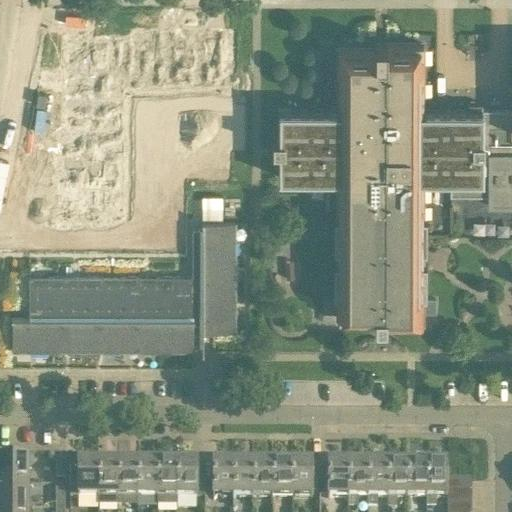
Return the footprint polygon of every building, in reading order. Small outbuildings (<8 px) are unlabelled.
[(59,134),(59,231),(108,231),(108,137),(114,137),(114,74),(134,74),(134,78),(231,78),(231,33),(134,33),(134,46),(114,46),(114,40),(67,40),(67,134),(59,134)] [(273,137),(273,148),(279,148),(279,177),(339,177),(339,178),(338,219),(334,219),(334,252),(338,252),(338,265),(333,265),(333,298),(338,298),(338,319),(374,319),(374,323),(421,323),(421,298),(426,298),(426,265),(421,265),(421,253),(426,252),(426,219),(421,219),(421,178),(450,178),(450,196),(488,196),(488,206),(511,206),(511,146),(508,147),(508,119),(494,119),(494,110),(448,110),(437,110),(422,110),(422,42),(375,42),(375,48),(339,48),(339,109),(279,109),(279,137),(273,137)] [(511,110),(494,110),(494,119),(508,119),(508,147),(511,146),(511,110)] [(230,150),(230,159),(243,159),(243,150),(230,150)] [(230,159),(230,167),(243,167),(243,159),(230,159)] [(230,167),(230,175),(243,175),(243,167),(230,167)] [(230,175),(230,183),(243,183),(243,175),(230,175)] [(202,196),(202,218),(222,218),(222,196),(202,196)] [(10,317),(10,318),(11,318),(11,350),(30,350),(30,345),(38,345),(47,345),(47,350),(66,350),(66,345),(75,345),(83,345),(83,350),(102,350),(102,345),(109,345),(119,345),(119,350),(138,350),(138,345),(148,345),(156,345),(156,350),(174,350),(174,345),(192,345),(192,350),(193,350),(193,340),(203,340),(203,331),(234,331),(234,314),(229,314),(229,310),(229,295),(234,295),(234,277),(229,277),(229,266),(229,259),(234,259),(234,241),(229,241),(229,223),(235,223),(235,222),(202,222),(201,229),(192,228),(192,277),(155,276),(155,282),(138,282),(138,276),(120,276),(120,282),(102,282),(102,276),(84,276),(84,281),(77,281),(66,281),(66,276),(48,276),(48,281),(29,281),(29,317),(11,317),(10,317)] [(69,458),(69,498),(97,498),(97,459),(69,458)] [(117,459),(117,507),(137,507),(137,499),(137,461),(137,458),(117,459)] [(137,461),(137,499),(156,498),(156,458),(150,458),(150,461),(137,461)] [(156,498),(156,507),(176,507),(176,499),(176,498),(176,458),(156,458),(156,498)] [(176,498),(176,499),(196,499),(204,499),(204,478),(196,478),(196,458),(176,458),(176,498)] [(97,498),(97,507),(117,507),(117,459),(97,459),(97,498)] [(212,461),(212,498),(232,498),(232,461),(232,459),(226,459),(226,461),(212,461)] [(232,461),(232,498),(252,498),(252,461),(251,461),(251,459),(245,459),(245,461),(232,461)] [(252,461),(252,498),(271,498),(271,461),(271,459),(265,459),(265,461),(252,461)] [(271,461),(271,498),(291,499),(291,461),(290,461),(290,459),(284,459),(284,461),(271,461)] [(291,461),(291,499),(304,499),(311,499),(311,495),(311,479),(311,461),(310,461),(310,459),(304,459),(304,461),(291,461)] [(327,461),(327,499),(347,499),(347,459),(328,459),(328,461),(327,461)] [(347,499),(347,507),(357,507),(357,499),(367,499),(367,459),(347,459),(347,499)] [(367,499),(367,507),(377,507),(377,499),(387,499),(386,459),(367,459),(367,499)] [(387,499),(386,508),(396,508),(396,499),(406,499),(406,459),(386,459),(387,499)] [(406,459),(406,499),(426,499),(426,459),(406,459)] [(426,499),(426,508),(435,508),(435,499),(446,499),(446,492),(446,480),(446,461),(445,461),(445,459),(426,459),(426,499)] [(0,460),(0,484),(27,485),(27,461),(14,461),(0,460)] [(55,461),(55,480),(64,480),(64,461),(55,461)] [(446,480),(446,492),(471,492),(471,480),(446,480)] [(0,484),(0,508),(27,509),(27,485),(0,484)] [(55,491),(55,510),(64,510),(64,491),(55,491)] [(446,499),(446,505),(471,505),(471,492),(446,492),(446,499)]
